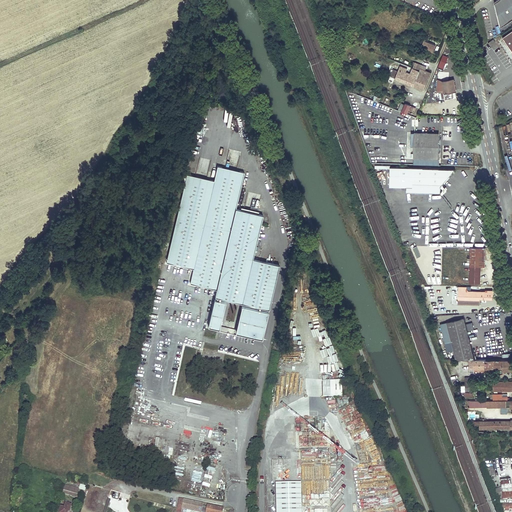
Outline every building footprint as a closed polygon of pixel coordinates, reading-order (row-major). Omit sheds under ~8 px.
[(511,19),(511,0),(496,0),(494,1),(501,28),(511,19)] [(511,30),(503,37),(511,50),(511,30)] [(436,45),(424,40),(421,49),(433,53),(436,45)] [(448,57),(443,55),(439,64),(437,68),(441,70),(442,67),(444,68),(444,67),(445,67),(447,63),(446,63),(448,57)] [(420,70),(414,86),(424,90),(431,73),(425,70),(426,68),(421,66),(422,65),(415,62),(415,63),(413,62),(413,64),(414,64),(413,67),(420,70)] [(407,83),(410,74),(408,73),(406,72),(407,69),(400,66),(398,71),(393,69),(393,70),(391,69),(391,70),(393,71),(391,76),(395,78),(407,83)] [(407,83),(414,86),(420,70),(413,67),(410,74),(407,83)] [(456,92),(453,78),(442,81),(444,93),(442,94),(443,99),(445,98),(446,99),(456,97),(455,92),(456,92)] [(401,104),(398,110),(407,114),(410,106),(405,104),(405,105),(401,104)] [(447,132),(448,118),(423,116),(422,130),(447,132)] [(440,158),(440,133),(415,132),(414,158),(440,158)] [(441,187),(456,169),(391,167),(390,187),(407,187),(407,192),(441,193),(441,187)] [(189,187),(191,179),(186,178),(165,266),(192,272),(189,286),(215,292),(214,299),(215,299),(233,303),(252,223),(237,220),(239,212),(234,211),(242,175),(237,174),(235,182),(219,178),(220,170),(216,169),(212,184),(207,183),(206,191),(189,187)] [(237,174),(220,170),(219,178),(235,182),(237,174)] [(207,183),(191,179),(189,187),(206,191),(207,183)] [(256,216),(239,212),(237,220),(252,223),(254,224),(256,216)] [(233,303),(267,311),(278,267),(251,261),(261,218),(256,216),(254,224),(252,223),(233,303)] [(496,247),(471,247),(470,258),(467,258),(467,261),(470,261),(470,282),(480,282),(480,266),(484,266),(485,260),(492,261),(493,250),(496,250),(496,247)] [(480,299),(492,299),(493,290),(486,290),(486,291),(467,290),(467,286),(458,286),(458,298),(464,298),(464,305),(480,305),(480,299)] [(426,299),(428,309),(430,309),(435,308),(433,297),(426,299)] [(214,302),(224,304),(240,308),(267,314),(267,311),(233,303),(215,299),(214,302)] [(224,304),(214,302),(213,302),(208,327),(218,330),(224,304)] [(267,314),(240,308),(235,333),(261,339),(267,314)] [(468,359),(474,359),(464,318),(447,322),(453,348),(448,349),(450,357),(456,355),(457,359),(463,359),(468,359)] [(18,345),(13,351),(17,353),(22,347),(18,345)] [(470,368),(503,368),(511,367),(511,359),(474,359),(468,359),(468,362),(470,362),(470,368)] [(462,387),(462,388),(462,390),(471,390),(471,385),(469,382),(469,377),(466,377),(465,381),(465,384),(462,384),(462,387)] [(342,381),(322,381),(322,397),(342,396),(342,381)] [(511,390),(511,381),(493,382),(493,390),(511,390)] [(355,422),(362,440),(369,436),(361,419),(355,422)] [(484,421),(480,421),(480,429),(511,428),(511,420),(510,420),(510,421),(484,421)] [(354,443),(361,440),(353,423),(347,426),(354,443)] [(284,482),(284,459),(271,459),(272,482),(284,482)] [(211,482),(214,468),(207,467),(205,477),(206,478),(206,481),(211,482)] [(500,478),(503,499),(511,498),(511,496),(510,477),(500,478)] [(302,511),(301,483),(276,483),(276,511),(302,511)] [(79,489),(66,485),(63,493),(76,497),(79,489)] [(178,509),(177,509),(176,511),(177,511),(181,511),(182,510),(182,508),(201,511),(204,511),(206,506),(202,506),(203,503),(180,499),(178,509)]
